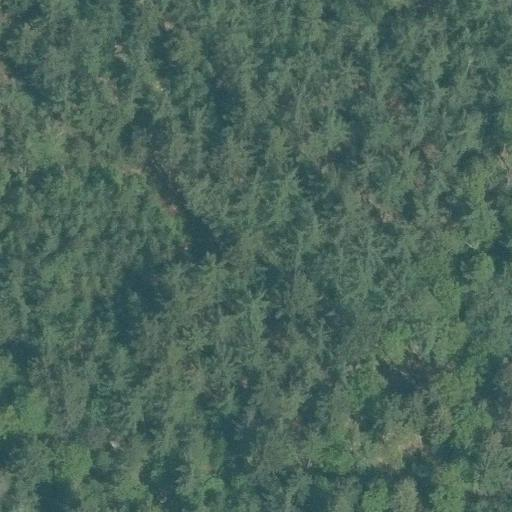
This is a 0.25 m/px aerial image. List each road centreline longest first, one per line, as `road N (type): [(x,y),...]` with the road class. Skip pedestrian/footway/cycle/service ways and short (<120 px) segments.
road 1 (track): [(49,0),(395,337),(484,400)]
road 2 (track): [(0,341),(173,511)]
road 3 (track): [(426,511),(484,400)]
